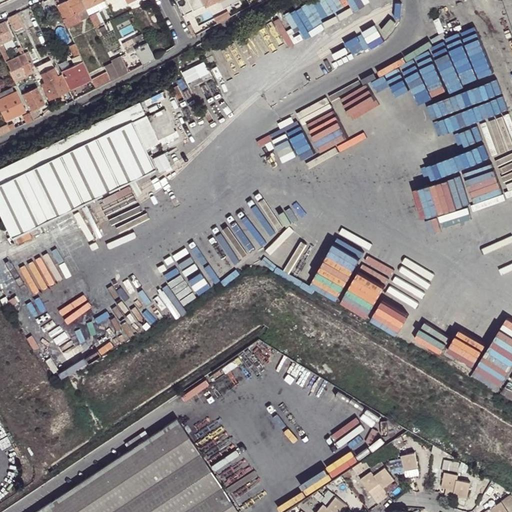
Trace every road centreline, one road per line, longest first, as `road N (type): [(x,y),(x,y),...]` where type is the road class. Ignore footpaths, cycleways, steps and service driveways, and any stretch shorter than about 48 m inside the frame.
road 1 (unknown): [(237,405),(150,418),(46,485)]
road 2 (residential): [(186,46),(0,141)]
road 3 (unknown): [(237,405),(256,387),(284,383),(337,425),(336,441),(294,477)]
